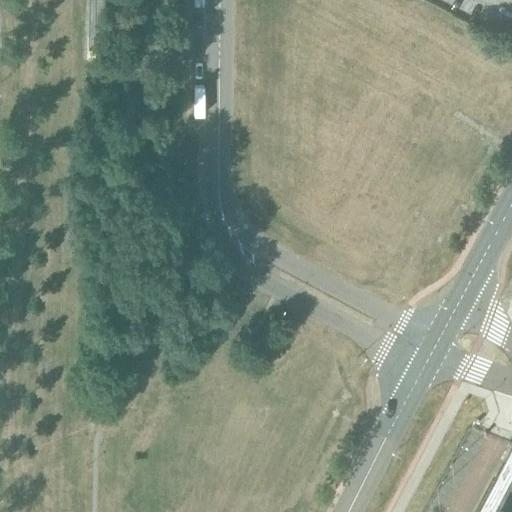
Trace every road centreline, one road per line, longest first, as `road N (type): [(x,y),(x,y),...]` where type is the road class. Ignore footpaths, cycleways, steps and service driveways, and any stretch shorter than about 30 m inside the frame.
road 1 (unclassified): [(218,198),(218,238),(251,275),(386,347),(427,359)]
road 2 (unclassified): [(436,340),(267,252),(218,198)]
road 3 (unclassified): [(218,198),(219,0)]
road 4 (tertiary): [(348,511),(427,359)]
road 5 (tertiary): [(454,309),(511,202)]
